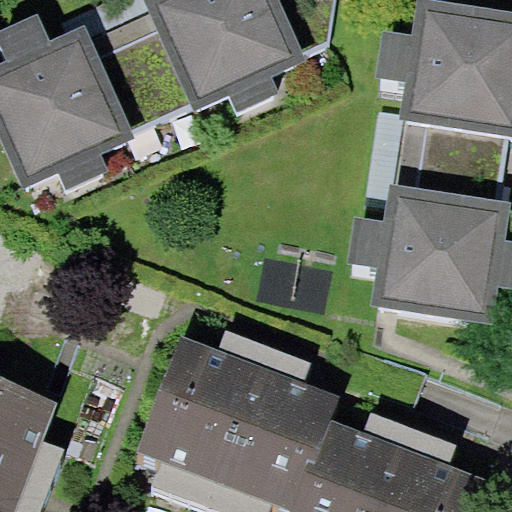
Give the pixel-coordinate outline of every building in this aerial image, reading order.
[(178,0),(180,4),(145,20),(155,42),(187,114),(197,137),(240,118),(247,135),(283,120),(276,103),(313,87),(303,63),(331,51),(339,0),(178,0)] [(511,0),(447,0),(444,22),(419,19),(414,55),(387,52),(380,104),(410,108),(405,147),(425,148),(508,159),(511,160),(511,0)] [(0,60),(10,82),(0,86),(0,161),(25,216),(63,198),(71,216),(114,197),(106,179),(142,163),(131,139),(187,114),(155,42),(99,67),(90,49),(56,64),(43,36),(0,56),(0,60)] [(416,210),(391,207),(386,242),(360,238),(352,290),(380,294),(374,335),(500,352),(506,310),(511,310),(511,266),(511,267),(511,260),(511,225),(499,223),(508,159),(425,148),(416,210)] [(337,418),(180,356),(134,473),(232,511),(299,511),(327,441),(337,418)] [(0,511),(21,511),(53,425),(0,406),(0,511)] [(478,511),(483,501),(327,441),(299,511),(478,511)]
